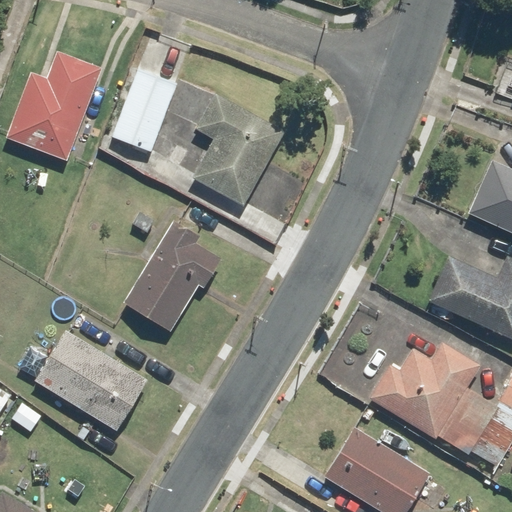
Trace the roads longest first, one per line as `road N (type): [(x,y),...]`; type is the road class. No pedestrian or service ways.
road 1 (residential): [(171,511),(371,160),(401,80)]
road 2 (residential): [(184,0),(401,80)]
